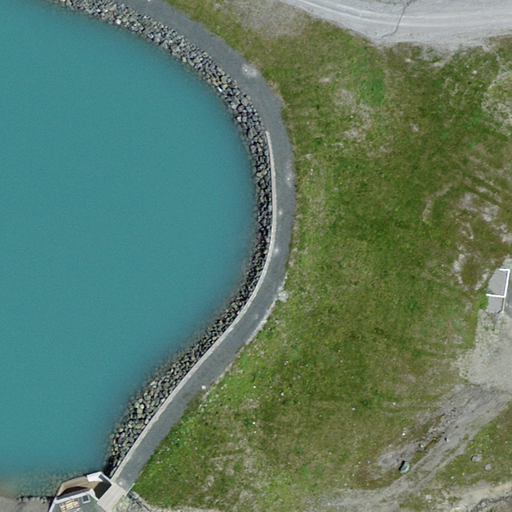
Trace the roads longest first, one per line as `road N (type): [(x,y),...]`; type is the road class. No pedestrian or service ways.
road 1 (track): [(118,478),(255,308),(274,272),(280,233),(279,144),(266,107),(243,70),(142,0)]
road 2 (track): [(332,0),(395,15),(511,11)]
